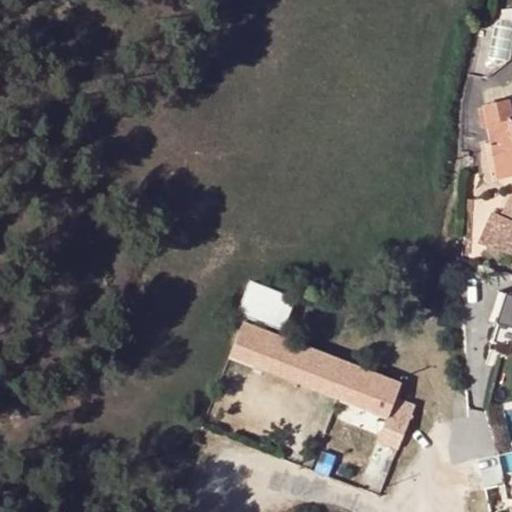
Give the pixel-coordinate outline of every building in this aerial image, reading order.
[(511,115),(509,102),(486,107),(500,178),(511,175),(511,115)] [(469,153),(461,153),(460,170),(473,170),(473,158),(470,159),(469,153)] [(500,219),(511,223),(511,204),(507,203),(500,219)] [(511,223),(500,219),(490,215),(479,245),(510,254),(511,249),(511,223)] [(290,382),(305,346),(248,323),(251,316),(279,327),(291,298),(249,280),(236,310),(243,313),(224,355),(290,382)] [(495,325),(505,294),(498,291),(488,322),(495,325)] [(511,295),(505,294),(495,325),(511,330),(511,295)] [(342,360),(305,346),(290,382),(326,396),(342,360)] [(397,382),(342,360),(326,396),(379,419),(376,426),(397,434),(408,404),(391,397),(397,382)] [(511,450),(500,453),(503,469),(511,467),(511,450)]
